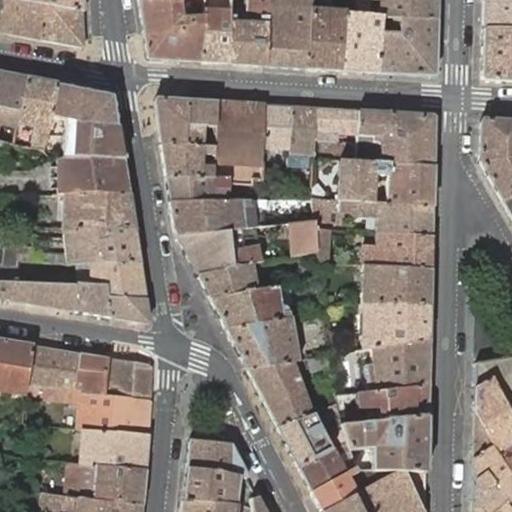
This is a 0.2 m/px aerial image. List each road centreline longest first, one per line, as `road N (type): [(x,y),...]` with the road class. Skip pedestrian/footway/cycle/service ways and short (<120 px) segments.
road 1 (residential): [(454,163),(446,511)]
road 2 (residential): [(455,103),(125,81)]
road 3 (residential): [(167,345),(125,81)]
road 4 (tertiary): [(167,345),(228,381),(296,511)]
road 5 (tertiary): [(0,315),(167,345)]
road 6 (residential): [(155,511),(167,345)]
road 7 (residential): [(125,81),(0,57)]
